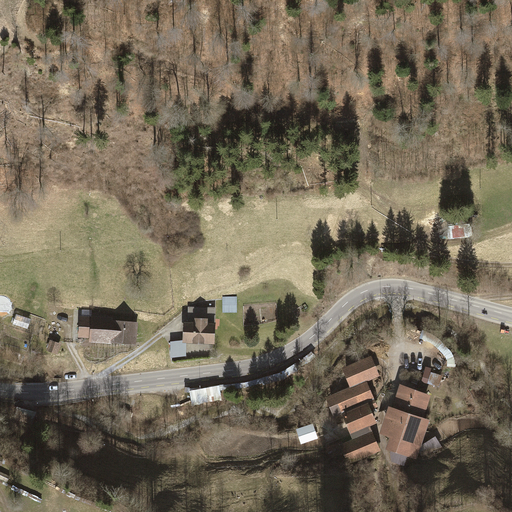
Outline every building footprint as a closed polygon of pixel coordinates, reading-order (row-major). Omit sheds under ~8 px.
[(448,226),(449,238),(470,237),(469,236),(473,235),(472,226),(470,226),(470,224),(455,225),(455,226),(448,226)] [(221,297),(221,314),(234,315),(235,298),(221,297)] [(189,323),(181,323),(180,343),(184,343),(212,345),(214,325),(204,325),(204,321),(212,322),(213,309),(187,307),(186,319),(190,319),(189,323)] [(31,321),(15,315),(12,325),(28,330),(31,321)] [(118,319),(89,317),(89,319),(78,318),(76,340),(86,341),(86,344),(132,348),(134,323),(118,322),(118,319)] [(422,337),(417,346),(426,351),(431,342),(422,337)] [(50,340),(46,351),(57,355),(61,344),(50,340)] [(166,344),(167,360),(185,359),(184,343),(180,343),(166,344)] [(369,358),(342,370),(351,389),(326,400),(335,419),(343,416),(353,440),(355,443),(344,448),(352,466),(382,453),(373,432),(372,429),(378,426),(372,413),(378,410),(367,385),(379,380),(369,358)] [(438,387),(442,376),(431,372),(426,383),(438,387)] [(219,384),(191,393),(194,405),(223,396),(219,384)] [(432,395),(400,385),(392,408),(389,407),(379,434),(390,438),(385,450),(410,458),(417,460),(419,454),(430,420),(424,418),(432,395)] [(36,411),(17,406),(15,414),(33,419),(36,411)] [(332,426),(324,428),(327,436),(334,434),(332,426)] [(10,476),(0,471),(0,478),(7,482),(10,476)]
